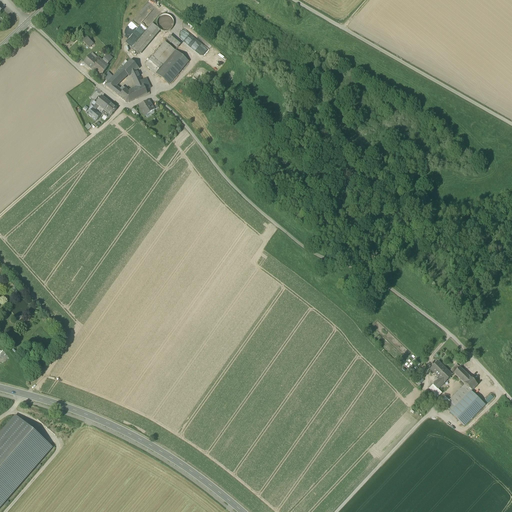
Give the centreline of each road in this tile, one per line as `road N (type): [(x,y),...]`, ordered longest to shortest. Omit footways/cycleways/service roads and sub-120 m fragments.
road 1 (track): [(156,99),(261,213),(307,250),(385,284),(451,335),(511,400)]
road 2 (secondary): [(241,511),(134,437),(0,388)]
road 3 (unclassified): [(511,127),(294,0)]
road 4 (track): [(364,272),(422,220),(511,205)]
road 5 (track): [(123,105),(0,215)]
road 6 (residential): [(28,21),(123,105),(156,99)]
